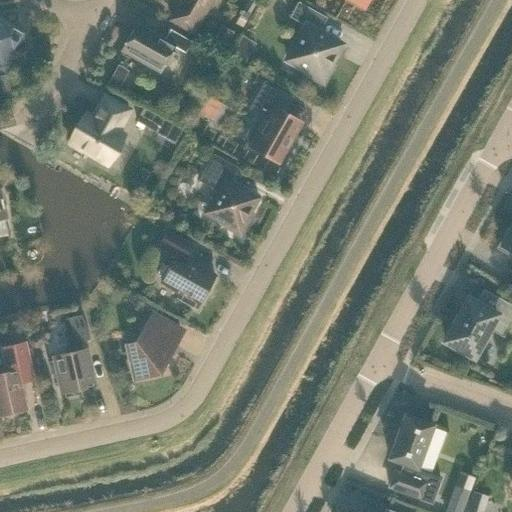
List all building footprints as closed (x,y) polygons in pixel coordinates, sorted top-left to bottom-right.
[(182,0),(171,20),(194,33),(212,0),(182,0)] [(347,0),(365,10),(370,0),(347,0)] [(326,18),(299,3),(290,18),(306,26),(287,61),(306,71),(305,74),(323,84),(334,66),(331,64),(342,45),(319,32),(326,18)] [(0,66),(3,68),(5,76),(6,76),(4,68),(19,40),(21,42),(26,32),(11,24),(10,26),(0,20),(0,66)] [(164,41),(136,25),(122,50),(161,72),(175,48),(186,54),(192,42),(170,30),(164,41)] [(221,26),(213,40),(225,47),(233,32),(221,26)] [(253,65),(263,42),(247,35),(237,58),(253,65)] [(265,82),(250,108),(266,118),(259,130),(255,127),(250,128),(245,136),(248,141),(252,143),(250,146),(279,163),(301,123),(284,114),(293,98),(265,82)] [(69,143),(108,165),(124,136),(117,132),(129,110),(105,97),(93,118),(86,114),(81,123),(77,123),(74,125),(73,128),(73,131),(75,134),(69,143)] [(214,154),(199,181),(217,191),(205,214),(226,226),(225,228),(240,236),(249,221),(247,220),(259,198),(230,182),(238,168),(214,154)] [(511,227),(510,231),(508,229),(497,248),(507,254),(508,251),(511,253),(511,227)] [(197,309),(215,276),(185,260),(193,246),(168,232),(160,246),(176,255),(161,282),(181,293),(178,298),(197,309)] [(476,304),(469,300),(445,342),(473,357),(490,328),(504,336),(511,322),(511,305),(484,289),(476,304)] [(160,374),(172,352),(168,350),(180,329),(153,313),(131,351),(128,352),(134,380),(160,374)] [(51,375),(57,373),(62,394),(65,393),(66,397),(80,394),(79,390),(85,388),(84,384),(94,382),(87,354),(85,354),(81,343),(90,340),(82,316),(63,320),(71,353),(54,357),(55,361),(48,362),(51,375)] [(37,334),(31,340),(31,345),(34,349),(40,348),(46,342),(46,337),(42,334),(37,334)] [(0,416),(26,410),(19,375),(30,373),(24,343),(3,348),(8,373),(0,374),(0,416)] [(395,471),(389,487),(419,498),(424,482),(412,478),(416,468),(417,469),(433,426),(405,415),(399,432),(397,432),(397,433),(398,433),(395,440),(394,440),(394,441),(395,442),(389,459),(404,464),(401,474),(395,471)] [(451,491),(443,511),(461,511),(467,497),(451,491)]
